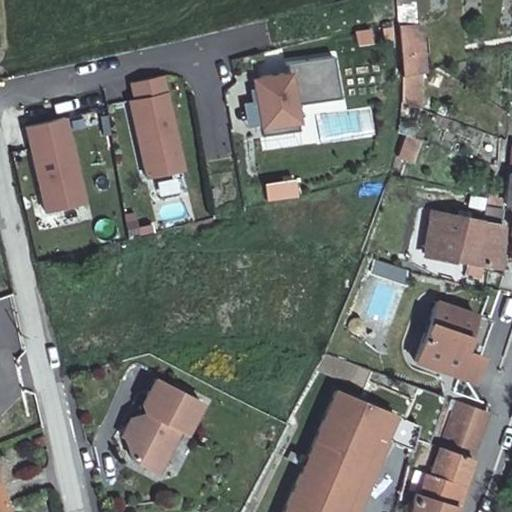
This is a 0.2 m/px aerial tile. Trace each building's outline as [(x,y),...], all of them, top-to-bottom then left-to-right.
[(392,0),(400,76),(417,73),(422,71),(419,24),(412,26),(410,0),(392,0)] [(339,97),(333,55),(287,62),(289,72),(253,78),(262,135),(299,129),(294,103),(339,97)] [(399,105),(418,114),(417,73),(400,76),(399,105)] [(136,101),(131,102),(147,178),(184,170),(163,77),(132,84),(136,101)] [(46,211),(85,203),(66,117),(27,126),(46,211)] [(297,193),(294,178),(283,180),(286,195),(297,193)] [(286,195),(283,180),(265,183),(267,198),(286,195)] [(489,193),(487,207),(502,209),(503,201),(503,195),(499,195),(489,193)] [(487,207),(474,206),(472,219),(501,221),(502,209),(487,207)] [(466,263),(472,222),(430,217),(425,259),(466,263)] [(497,246),(501,221),(472,219),(472,222),(466,263),(465,275),(479,277),(481,264),(495,265),(497,246)] [(497,291),(511,293),(511,247),(510,247),(507,266),(497,291)] [(461,350),(473,315),(435,302),(414,362),(469,381),(477,356),(461,350)] [(489,320),(473,315),(461,350),(477,356),(489,320)] [(143,454),(161,463),(179,427),(185,430),(201,401),(156,378),(146,396),(143,403),(145,409),(134,427),(124,431),(128,443),(133,457),(134,458),(143,454)] [(305,457),(282,511),(349,511),(363,480),(391,410),(333,387),(305,457)] [(440,446),(470,456),(484,411),(456,401),(440,446)] [(435,416),(423,413),(418,429),(429,434),(435,416)] [(437,446),(427,475),(460,486),(470,456),(440,446),(437,446)] [(158,470),(161,463),(143,454),(134,458),(158,470)] [(427,475),(420,473),(413,492),(411,491),(403,511),(451,511),(460,486),(427,475)]
